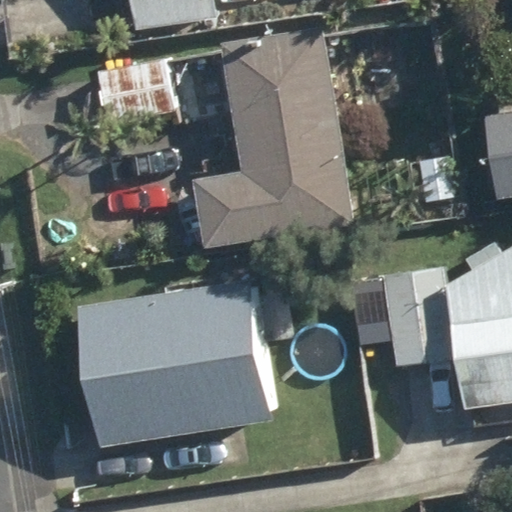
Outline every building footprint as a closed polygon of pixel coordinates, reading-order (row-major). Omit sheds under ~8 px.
[(128,0),(133,32),(218,20),(215,0),(128,0)] [(193,181),(203,250),(355,226),(323,26),(220,43),(240,172),(193,181)] [(99,74),(108,123),(176,111),(167,62),(99,74)] [(511,236),(444,274),(461,397),(511,389),(511,236)] [(246,267),(77,294),(99,432),(269,405),(246,267)]
